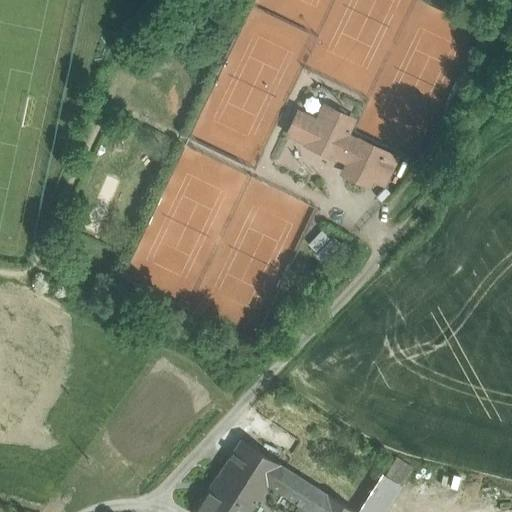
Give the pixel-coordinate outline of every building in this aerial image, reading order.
[(352,119),(325,106),(307,144),(334,157),(335,154),(349,161),(343,172),(368,184),(371,177),(383,151),(359,140),(358,142),(344,135),(352,119)] [(383,151),(371,177),(383,183),(395,157),(383,151)] [(281,464),(241,439),(195,511),(250,511),(267,485),(281,464)] [(428,483),(394,461),(385,474),(402,485),(420,497),(428,483)] [(303,508),(300,511),(357,511),(281,464),(267,485),(303,508)] [(360,511),(385,511),(402,485),(385,474),(360,511)]
